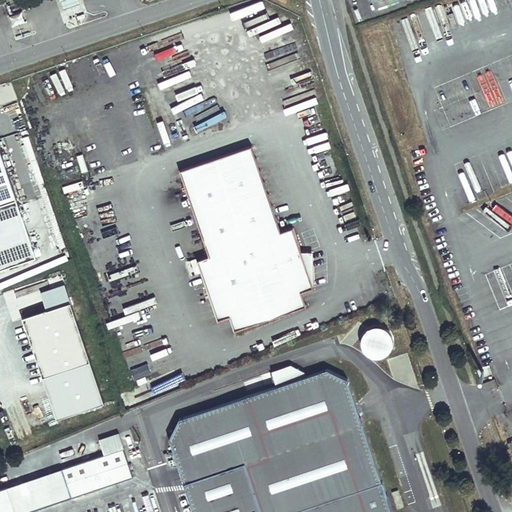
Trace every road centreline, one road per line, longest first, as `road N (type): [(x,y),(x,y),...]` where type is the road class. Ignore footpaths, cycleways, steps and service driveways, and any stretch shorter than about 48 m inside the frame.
road 1 (unclassified): [(318,0),(493,511)]
road 2 (unclassified): [(186,0),(0,63)]
